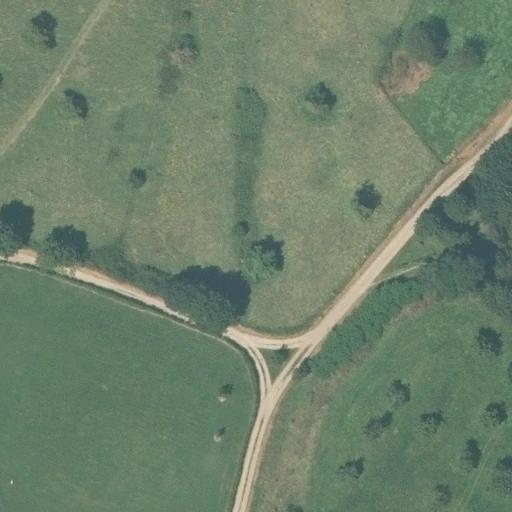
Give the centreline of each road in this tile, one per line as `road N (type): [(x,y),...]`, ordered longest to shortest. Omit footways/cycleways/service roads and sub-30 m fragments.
road 1 (track): [(0,256),(251,342)]
road 2 (track): [(356,293),(434,197),(498,141)]
road 3 (track): [(356,293),(457,265),(485,274),(511,301)]
road 4 (track): [(251,342),(310,343),(356,293)]
